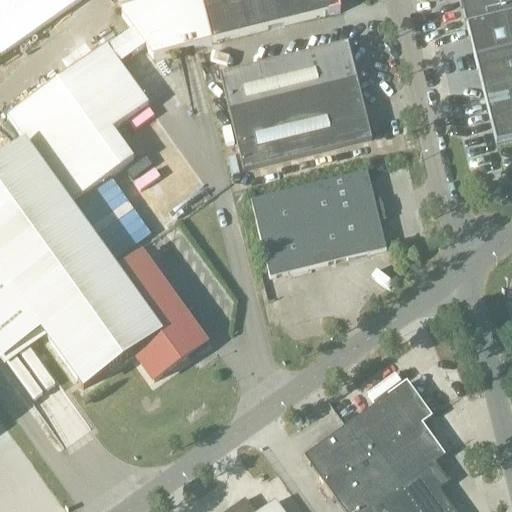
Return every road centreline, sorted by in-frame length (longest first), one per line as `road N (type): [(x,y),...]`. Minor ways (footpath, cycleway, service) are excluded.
road 1 (unclassified): [(125,511),(464,268)]
road 2 (unclassified): [(464,268),(397,0)]
road 3 (unclassified): [(511,462),(464,268)]
road 4 (unknown): [(101,511),(0,385)]
road 5 (unknown): [(0,103),(83,35),(97,0)]
